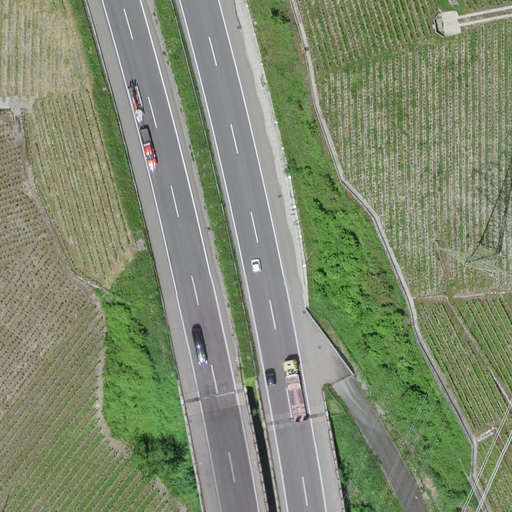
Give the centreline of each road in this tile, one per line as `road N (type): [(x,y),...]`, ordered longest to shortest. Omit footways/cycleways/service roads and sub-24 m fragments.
road 1 (motorway): [(122,0),(191,266),(240,511)]
road 2 (motorway): [(308,511),(245,179),(200,0)]
